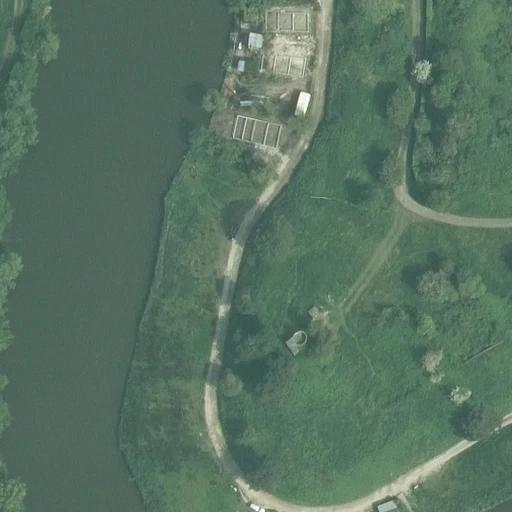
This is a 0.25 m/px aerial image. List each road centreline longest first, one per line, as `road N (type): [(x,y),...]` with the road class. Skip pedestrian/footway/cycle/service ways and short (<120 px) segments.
road 1 (residential): [(290,511),(248,490),(234,471),(210,395),(238,244),(316,100),(326,0)]
road 2 (track): [(403,200),(346,293),(354,367),(345,396),(322,413),(290,419),(248,405)]
road 3 (residential): [(511,223),(439,217),(400,195),(416,0)]
road 4 (residential): [(511,415),(397,487),(340,511)]
